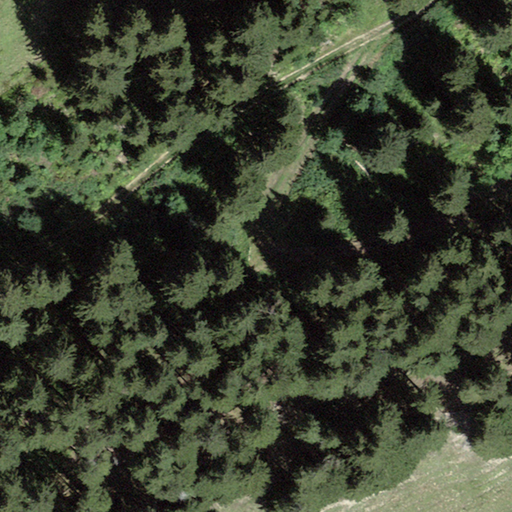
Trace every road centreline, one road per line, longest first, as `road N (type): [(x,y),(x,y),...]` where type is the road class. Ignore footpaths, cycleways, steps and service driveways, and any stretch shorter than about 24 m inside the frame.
road 1 (track): [(433,0),(175,154),(81,227),(0,268)]
road 2 (track): [(367,40),(274,191),(263,223),(269,250),(317,256),(368,246),(511,187)]
